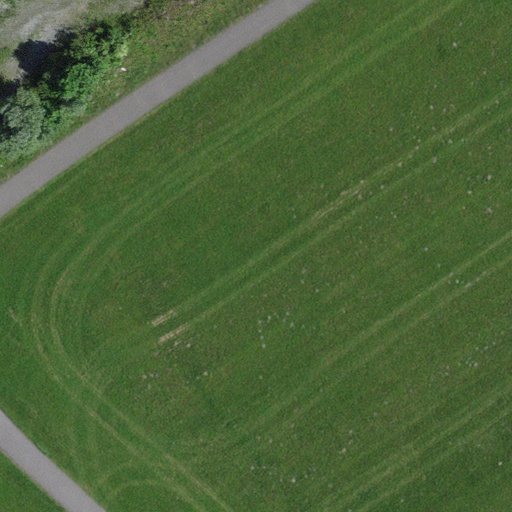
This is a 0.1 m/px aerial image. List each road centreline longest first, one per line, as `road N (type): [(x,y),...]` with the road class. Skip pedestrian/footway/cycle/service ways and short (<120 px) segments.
road 1 (track): [(0,208),(299,0)]
road 2 (track): [(0,413),(104,511)]
road 3 (track): [(0,102),(78,0)]
